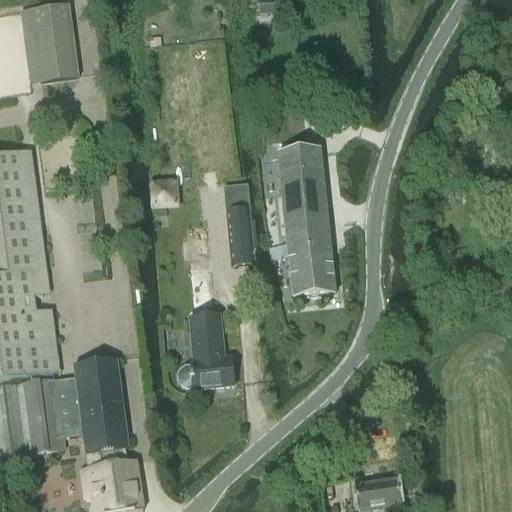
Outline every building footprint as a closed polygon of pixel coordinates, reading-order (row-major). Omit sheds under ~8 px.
[(257,0),(258,17),(282,15),(280,0),(257,0)] [(67,8),(30,14),(42,85),(79,79),(67,8)] [(278,157),(287,248),(269,251),(270,264),(288,262),(292,301),(335,297),(320,152),(278,157)] [(0,462),(63,455),(61,442),(82,439),(87,473),(81,474),(85,503),(91,502),(92,511),(141,511),(134,466),(126,467),(124,453),(127,453),(116,364),(73,369),(75,382),(54,385),(44,315),(33,317),(31,301),(42,299),(23,155),(0,158),(0,462)] [(250,212),(225,215),(230,272),(255,270),(254,255),(252,242),(250,217),(250,212)] [(191,368),(191,370),(185,370),(180,374),(177,378),(178,384),(181,388),(186,391),(193,391),(193,393),(228,389),(226,364),(221,365),(217,320),(192,323),(196,367),(191,368)] [(378,511),(400,508),(395,483),(354,490),(357,511),(378,511)]
